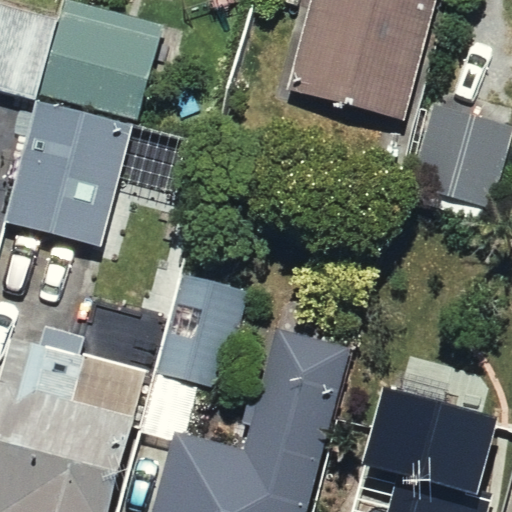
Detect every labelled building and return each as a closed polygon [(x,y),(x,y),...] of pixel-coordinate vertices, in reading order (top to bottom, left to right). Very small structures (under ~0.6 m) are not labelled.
[(0,100),(34,109),(158,142),(188,23),(147,12),(99,0),(85,0),(76,37),(0,17),(0,100)] [(99,0),(147,12),(149,0),(99,0)] [(317,0),(290,98),(423,135),(428,118),(460,0),(317,0)] [(158,142),(34,109),(0,238),(124,271),(158,142)] [(511,227),(511,141),(428,118),(423,135),(398,223),(505,253),(511,227)] [(194,432),(226,441),(266,292),(194,272),(164,383),(19,344),(0,411),(0,511),(140,511),(159,442),(190,450),(194,432)] [(340,511),(380,367),(281,341),(252,448),(226,441),(194,432),(190,450),(172,511),(340,511)] [(511,511),(511,432),(407,404),(377,511),(511,511)]
